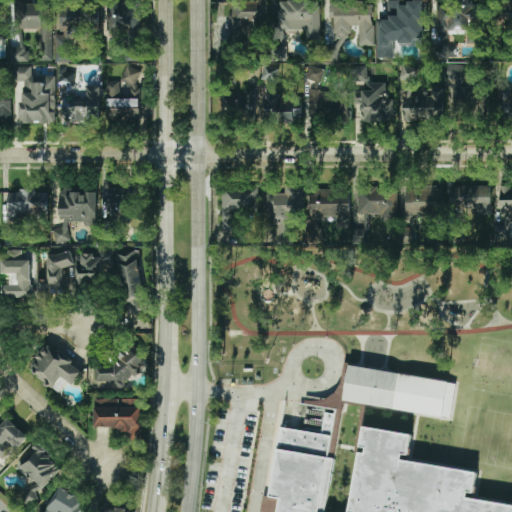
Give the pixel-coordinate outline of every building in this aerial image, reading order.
[(267,0),(230,0),(230,41),(244,41),(244,34),(251,34),(251,30),(267,31),(267,0)] [(320,39),(320,0),(275,0),(275,58),(285,58),(286,30),(306,30),(306,39),(320,39)] [(378,57),(394,57),(393,42),(414,42),(414,38),(424,38),(423,0),(409,0),(409,5),(400,5),(400,0),(388,0),(389,20),(378,20),(378,57)] [(511,0),(498,0),(497,26),(511,26),(511,0)] [(38,29),(38,60),(52,60),(52,3),(16,3),(16,29),(38,29)] [(107,3),(107,28),(126,29),(125,35),(139,35),(140,4),(107,3)] [(373,45),(373,3),(329,3),(329,18),(333,18),(333,37),(350,37),(350,26),(358,26),(358,45),(373,45)] [(54,35),(55,61),(70,60),(69,37),(85,36),(85,31),(100,30),(99,6),(60,7),(61,35),(54,35)] [(480,43),(480,6),(437,6),(437,34),(466,34),(466,43),(480,43)] [(339,61),(340,45),(322,44),(321,61),(339,61)] [(8,61),(28,61),(28,48),(8,48),(8,61)] [(368,80),(367,65),(351,66),(352,81),(368,80)] [(400,78),(416,80),(418,67),(402,65),(400,78)] [(19,123),(55,123),(55,75),(31,75),(31,67),(16,66),(16,81),(24,81),(24,90),(20,90),(19,123)] [(277,80),(278,66),(262,66),(262,80),(277,80)] [(58,84),(72,85),(72,68),(58,67),(58,84)] [(324,70),(315,67),(311,79),(321,82),(324,70)] [(139,118),(139,68),(124,68),(124,93),(109,93),(109,118),(139,118)] [(491,94),(479,92),(481,84),(457,80),(452,109),(488,115),(491,94)] [(362,83),(363,122),(393,121),(392,97),(386,97),(386,82),(362,83)] [(443,87),(431,87),(431,92),(404,92),(404,119),(443,119),(443,87)] [(224,117),(257,112),(253,89),(220,95),(224,117)] [(310,115),(335,116),(336,91),(310,90),(310,115)] [(499,116),(511,116),(511,90),(499,90),(499,116)] [(0,93),(0,119),(10,119),(11,94),(0,93)] [(63,98),(62,118),(99,118),(99,98),(63,98)] [(266,98),(266,121),(303,121),(303,98),(266,98)] [(451,186),(451,210),(491,209),(490,185),(451,186)] [(257,211),(258,187),(223,186),(222,231),(235,232),(236,211),(257,211)] [(304,187),(284,186),(284,194),(266,193),(265,218),(302,220),(304,187)] [(350,226),(348,186),(307,187),(308,221),(325,220),(325,215),(337,215),(338,227),(350,226)] [(107,188),(107,226),(135,225),(134,187),(121,187),(107,188)] [(404,187),(403,223),(414,223),(414,217),(444,217),(444,188),(404,187)] [(511,187),(500,187),(500,216),(509,216),(509,220),(511,220),(511,187)] [(397,220),(397,188),(356,188),(357,228),(368,228),(368,214),(381,214),(381,220),(397,220)] [(6,190),(6,219),(45,219),(45,189),(6,190)] [(96,192),(60,192),(60,228),(53,228),(53,241),(68,241),(68,223),(96,223),(96,192)] [(30,259),(22,260),(22,249),(2,250),(3,274),(7,274),(8,297),(31,296),(30,259)] [(76,284),(112,283),(112,249),(98,249),(98,254),(75,254),(76,284)] [(140,250),(118,252),(121,313),(144,311),(140,250)] [(47,253),(47,279),(37,279),(37,294),(64,294),(64,266),(73,266),(72,253),(47,253)] [(68,381),(72,384),(82,373),(49,343),(28,366),(57,393),(68,381)] [(94,363),(94,381),(122,380),(122,376),(142,375),(142,353),(118,353),(118,363),(94,363)] [(367,395),(349,391),(353,357),(403,365),(397,400),(373,396),(370,412),(399,417),(391,468),(389,477),(328,466),(327,472),(460,493),(460,486),(477,488),(476,496),(511,501),(511,511),(280,511),(285,489),(316,492),(321,460),(354,465),(364,410),(367,395)] [(343,401),(451,418),(456,382),(349,366),(343,401)] [(94,398),(94,428),(128,428),(128,440),(141,440),(141,398),(94,398)] [(0,426),(0,456),(4,460),(27,436),(8,418),(0,426)] [(60,469),(37,444),(17,463),(40,488),(60,469)] [(45,511),(81,511),(82,511),(78,509),(83,500),(60,486),(45,511)]
